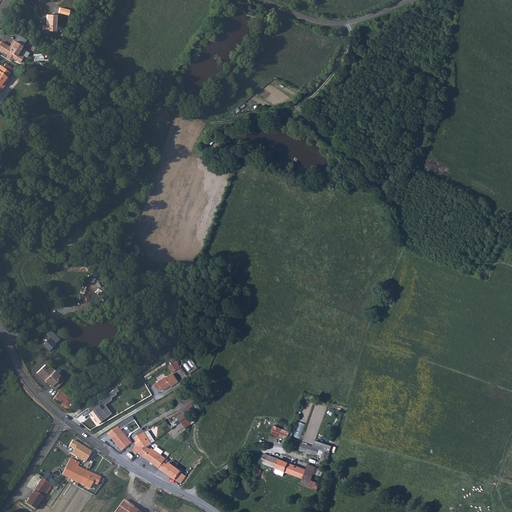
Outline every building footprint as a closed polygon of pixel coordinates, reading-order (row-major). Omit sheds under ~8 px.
[(64,15),(66,11),(57,7),(55,12),(64,15)] [(52,31),(54,14),(44,14),(43,24),(39,24),(38,30),(52,31)] [(9,46),(6,44),(5,46),(9,49),(14,41),(13,40),(9,46)] [(22,45),(14,41),(9,49),(5,46),(6,44),(1,41),(0,42),(0,49),(7,55),(5,58),(10,61),(12,58),(18,62),(22,56),(20,54),(24,48),(21,46),(22,45)] [(0,84),(12,69),(5,64),(2,67),(1,66),(0,66),(0,84)] [(54,344),(49,338),(44,344),(48,349),(54,344)] [(166,349),(163,351),(171,364),(174,362),(166,349)] [(179,361),(169,367),(174,374),(183,368),(179,361)] [(193,361),(185,365),(190,373),(198,368),(193,361)] [(47,362),(37,372),(44,380),(45,379),(54,389),(56,387),(58,389),(62,385),(61,383),(63,380),(47,362)] [(167,380),(166,379),(154,386),(158,392),(161,390),(163,392),(170,388),(171,389),(178,384),(173,376),(167,380)] [(59,390),(59,391),(52,399),(67,411),(73,405),(65,398),(67,397),(59,389),(59,390)] [(107,392),(95,400),(99,404),(110,396),(107,392)] [(97,423),(107,416),(99,406),(99,405),(99,404),(95,400),(85,408),(97,423)] [(185,409),(189,415),(196,410),(191,404),(185,409)] [(188,416),(184,411),(177,416),(181,422),(188,416)] [(302,440),(307,424),(300,422),(295,438),(302,440)] [(107,431),(122,451),(132,443),(123,431),(118,425),(107,431)] [(273,426),(271,433),(287,440),(289,433),(273,426)] [(151,448),(150,449),(147,447),(155,440),(148,430),(144,433),(144,432),(135,438),(137,442),(136,443),(138,446),(134,450),(137,454),(138,453),(175,480),(174,484),(179,486),(184,475),(179,473),(180,471),(185,471),(186,470),(180,466),(177,465),(176,467),(165,459),(166,458),(160,454),(154,449),(151,448)] [(84,462),(91,451),(73,440),(69,446),(74,449),(71,453),(84,462)] [(308,451),(316,454),(317,449),(302,444),(301,446),(299,450),(307,453),(308,451)] [(322,457),(321,459),(328,462),(331,454),(324,452),(323,453),(321,452),(320,456),(322,457)] [(264,455),(261,463),(285,473),(288,465),(264,455)] [(72,480),(77,482),(83,485),(90,488),(92,482),(96,484),(100,477),(77,467),(79,463),(70,458),(62,474),(70,478),(70,477),(73,478),(72,480)] [(304,475),(302,473),(303,470),(288,465),(285,473),(302,480),(304,475)] [(302,480),(300,486),(309,489),(316,469),(308,466),(306,472),(304,475),(302,480)] [(316,469),(309,489),(317,493),(320,484),(322,484),(323,481),(321,480),(324,472),(316,469)] [(43,497),(44,497),(51,486),(42,478),(25,503),(35,509),(43,497)] [(140,511),(123,500),(114,511),(140,511)]
